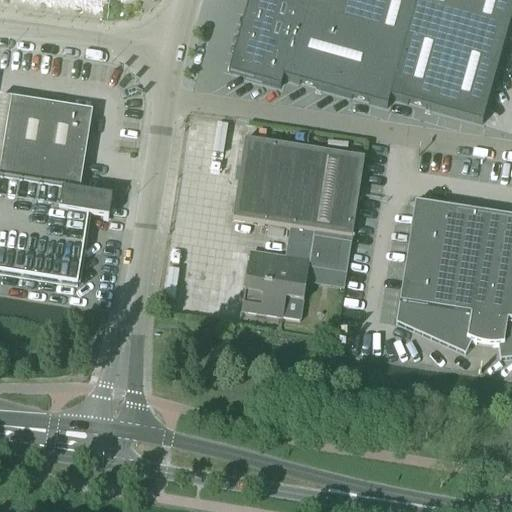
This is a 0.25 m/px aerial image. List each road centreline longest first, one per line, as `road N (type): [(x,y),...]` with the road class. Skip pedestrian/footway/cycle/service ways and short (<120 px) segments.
road 1 (unclassified): [(511,153),(169,101)]
road 2 (tertiary): [(450,511),(112,439)]
road 3 (unclassified): [(112,439),(169,101)]
road 4 (unknown): [(400,136),(370,355)]
road 5 (unclassified): [(175,53),(0,27)]
